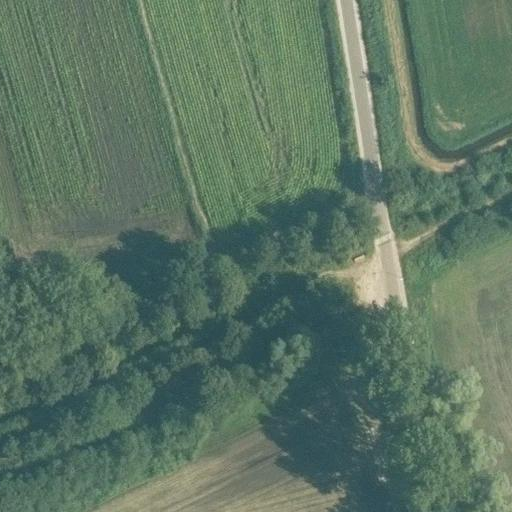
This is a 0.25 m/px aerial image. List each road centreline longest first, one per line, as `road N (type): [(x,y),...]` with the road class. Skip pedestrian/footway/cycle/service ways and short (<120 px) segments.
road 1 (track): [(511,197),(0,443)]
road 2 (unclassified): [(462,511),(426,434),(401,345),(344,0)]
road 3 (track): [(394,302),(0,492)]
road 4 (track): [(0,305),(192,282),(375,196)]
